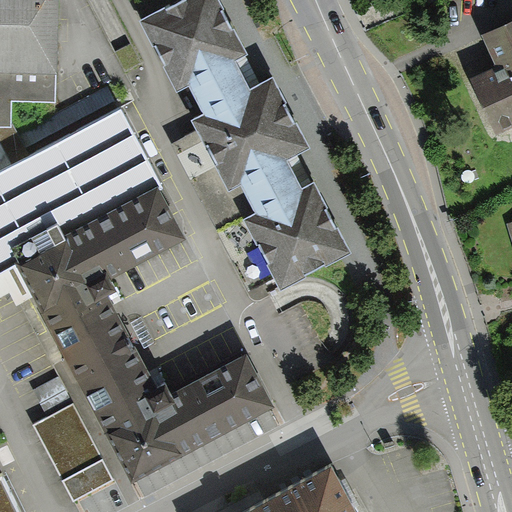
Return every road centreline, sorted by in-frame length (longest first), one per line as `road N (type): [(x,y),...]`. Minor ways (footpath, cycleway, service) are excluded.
road 1 (primary): [(460,367),(419,237),(312,6)]
road 2 (unknown): [(310,442),(146,112)]
road 3 (residential): [(174,511),(460,367)]
